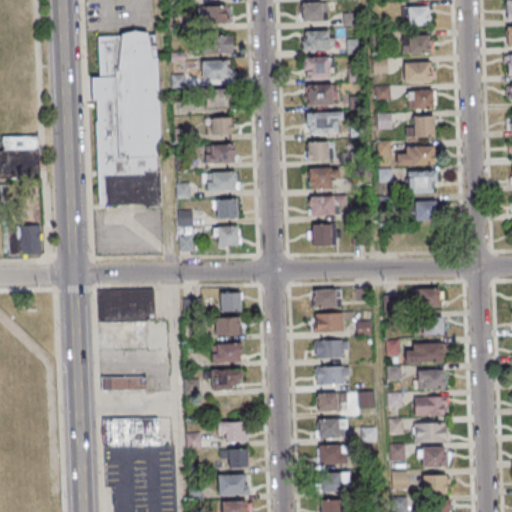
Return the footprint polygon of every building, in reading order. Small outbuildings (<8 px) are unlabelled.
[(322,21),(322,2),(301,2),(301,21),(322,21)] [(200,5),(200,23),(226,23),(226,5),(200,5)] [(430,25),(430,6),(407,6),(407,25),(430,25)] [(302,50),(332,50),(332,30),(302,30),(302,50)] [(159,207),(141,208),(141,205),(96,206),(92,122),(95,122),(94,99),(89,99),(89,78),(97,78),(95,38),(117,37),(118,34),(131,31),(143,32),(147,45),(153,45),(158,157),(153,157),(154,170),(157,170),(159,207)] [(432,53),(432,35),(401,35),(401,53),(432,53)] [(202,53),(232,53),(232,36),(202,36),(202,53)] [(358,53),(358,44),(357,44),(357,41),(348,41),(348,52),(358,53)] [(330,57),(303,57),(303,79),(330,79),(330,57)] [(201,79),(229,79),(229,60),(201,60),(201,79)] [(431,62),(403,62),(403,81),(431,81),(431,62)] [(307,105),(332,105),(332,84),(307,84),(307,105)] [(229,106),(229,90),(206,90),(206,106),(229,106)] [(406,90),(406,109),(434,108),(434,90),(406,90)] [(306,113),(306,134),(338,134),(338,113),(306,113)] [(413,116),(413,126),(406,126),(406,136),(434,136),(434,116),(413,116)] [(206,135),(231,135),(231,118),(206,118),(206,135)] [(306,159),(327,159),(327,142),(306,142),(306,159)] [(234,145),(204,145),(204,163),(234,163),(234,145)] [(404,146),(404,154),(397,154),(396,164),(434,165),(434,147),(404,146)] [(39,149),(0,149),(0,177),(39,177),(39,149)] [(308,167),(308,188),(337,188),(337,167),(308,167)] [(436,171),(407,171),(407,194),(436,194),(436,171)] [(203,172),(203,190),(237,190),(237,172),(203,172)] [(345,203),(345,196),(308,196),(308,215),(334,215),(334,203),(345,203)] [(236,198),(215,198),(215,217),(237,217),(236,198)] [(436,220),(436,201),(412,201),(412,220),(436,220)] [(332,245),(332,224),(310,224),(310,245),(332,245)] [(8,254),(39,254),(39,225),(8,225),(8,254)] [(239,246),(239,226),(215,226),(215,246),(239,246)] [(190,250),(190,236),(180,236),(180,250),(190,250)] [(98,290),(154,289),(154,319),(98,321),(98,290)] [(414,289),(414,306),(439,306),(439,289),(414,289)] [(338,290),(313,290),(313,306),(338,306),(338,290)] [(240,311),(240,293),(220,293),(220,311),(240,311)] [(343,331),(343,313),(313,313),(313,331),(343,331)] [(442,317),(420,317),(420,335),(442,335),(442,317)] [(215,318),(215,336),(240,336),(240,318),(215,318)] [(371,335),(371,322),(357,322),(357,335),(371,335)] [(314,341),(314,358),(347,358),(347,340),(314,341)] [(406,363),(443,362),(443,343),(405,344),(406,363)] [(242,345),(211,345),(211,364),(242,364),(242,345)] [(347,367),(315,367),(315,385),(347,385),(347,367)] [(415,388),(444,388),(444,370),(415,370),(415,388)] [(240,371),(207,371),(207,390),(240,390),(240,371)] [(102,391),(144,391),(144,377),(102,377),(102,391)] [(316,394),(316,413),(339,413),(339,394),(316,394)] [(413,414),(446,414),(446,396),(413,396),(413,414)] [(103,418),(158,417),(159,444),(104,446),(103,418)] [(316,420),(316,440),(344,440),(344,420),(316,420)] [(225,433),(225,443),(245,443),(245,423),(216,423),(216,433),(225,433)] [(413,442),(446,442),(446,423),(413,423),(413,442)] [(345,465),(345,447),(318,447),(318,465),(345,465)] [(420,468),(447,468),(447,447),(420,447),(420,468)] [(228,449),(228,469),(248,469),(248,449),(228,449)] [(217,474),(217,495),(249,495),(249,474),(217,474)] [(319,493),(341,493),(341,475),(319,475),(319,493)] [(448,475),(421,475),(421,495),(448,495),(448,475)] [(449,511),(449,499),(423,499),(423,511),(449,511)] [(245,511),(245,500),(222,500),(221,511),(245,511)] [(319,501),(319,511),(339,511),(339,501),(319,501)]
